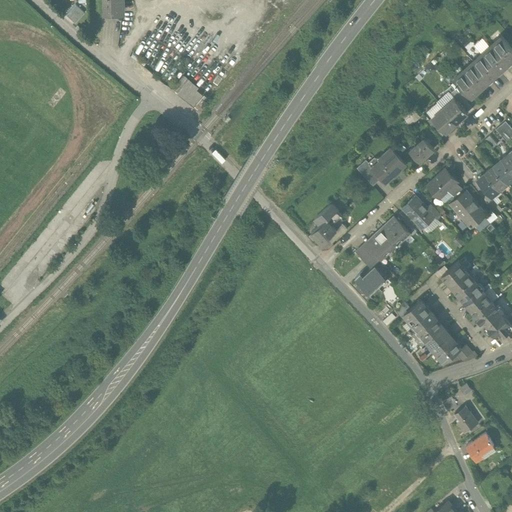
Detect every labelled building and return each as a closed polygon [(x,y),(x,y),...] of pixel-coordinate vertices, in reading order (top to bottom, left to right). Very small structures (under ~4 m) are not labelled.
[(122,0),(103,0),(104,15),(111,15),(111,12),(123,12),(122,0)] [(64,15),(73,23),(82,11),(72,4),(64,15)] [(511,60),(511,49),(501,37),(492,45),(508,64),(511,60)] [(508,64),(492,45),(482,54),(499,72),(508,64)] [(499,72),(482,54),(473,62),(490,81),(499,72)] [(490,81),(473,62),(463,71),(480,89),(490,81)] [(480,89),(463,71),(454,79),(471,98),(480,89)] [(169,90),(194,108),(205,95),(179,76),(169,90)] [(471,107),(455,89),(450,94),(454,99),(466,111),(471,107)] [(466,111),(454,99),(443,108),(456,123),(468,113),(466,111)] [(456,123),(443,108),(432,118),(435,121),(446,132),(456,123)] [(446,132),(435,121),(430,125),(441,137),(446,132)] [(511,132),(511,130),(505,122),(501,126),(509,136),(511,132)] [(509,136),(501,126),(495,130),(504,140),(509,136)] [(497,145),(489,136),(485,140),(493,149),(497,145)] [(434,150),(424,139),(415,147),(413,145),(408,149),(420,162),(434,150)] [(406,164),(390,148),(379,158),(375,158),(369,163),(368,164),(382,178),(386,182),(394,175),(395,176),(400,172),(399,170),(406,164)] [(511,155),(509,153),(501,160),(511,172),(511,155)] [(382,178),(368,164),(369,163),(366,160),(357,168),(373,186),(382,178)] [(511,172),(501,160),(493,166),(508,184),(511,180),(511,172)] [(493,166),(485,173),(500,191),(508,184),(493,166)] [(445,169),(427,185),(439,199),(447,192),(455,184),(457,182),(445,169)] [(485,173),(477,180),(492,198),(500,191),(485,173)] [(455,184),(447,192),(452,198),(461,190),(455,184)] [(486,215),(466,191),(450,205),(452,203),(459,211),(457,213),(470,229),(474,226),(485,216),(486,215)] [(426,208),(415,197),(403,208),(422,229),(435,217),(426,208)] [(331,204),(314,219),(319,225),(311,232),(312,233),(315,236),(315,237),(316,238),(316,237),(321,243),(321,244),(328,238),(337,230),(336,229),(332,225),(342,215),(331,204)] [(441,216),(431,204),(426,208),(435,217),(437,220),(441,216)] [(485,216),(474,226),(480,233),(490,223),(485,216)] [(371,241),(385,256),(410,234),(394,217),(370,239),(371,241)] [(347,229),(342,223),(336,229),(337,230),(328,238),(332,243),(347,229)] [(385,256),(371,241),(367,245),(373,252),(380,258),(381,260),(385,256)] [(380,258),(373,252),(364,260),(370,267),(380,258)] [(467,272),(458,262),(441,276),(450,286),(467,272)] [(387,279),(375,265),(363,277),(360,274),(355,279),(370,295),(387,279)] [(467,272),(450,286),(458,296),(476,282),(467,272)] [(476,282),(458,296),(467,306),(484,292),(476,282)] [(484,292),(467,306),(476,316),(492,302),(493,302),(484,292)] [(411,309),(403,315),(404,315),(418,333),(436,318),(421,301),(411,309)] [(404,302),(395,311),(401,318),(404,315),(403,315),(411,309),(404,302)] [(492,302),(476,316),(490,334),(492,333),(495,336),(499,333),(503,337),(511,329),(511,325),(506,318),(503,315),(505,313),(499,307),(498,309),(492,302)] [(389,312),(385,307),(376,315),(381,320),(389,312)] [(391,314),(383,322),(387,326),(395,319),(391,314)] [(418,333),(413,337),(422,348),(428,343),(427,343),(444,329),(436,318),(418,333)] [(444,329),(427,343),(428,343),(436,353),(452,339),(444,329)] [(452,339),(436,353),(444,362),(455,353),(460,349),(452,339)] [(466,347),(462,351),(460,349),(455,353),(462,361),(471,353),(466,347)] [(458,387),(464,393),(469,389),(463,383),(458,387)] [(451,397),(442,403),(447,412),(456,407),(451,397)] [(465,406),(455,413),(462,423),(460,425),(465,432),(477,424),(465,406)] [(485,433),(466,446),(476,461),(484,456),(482,453),(493,446),(490,441),(491,441),(485,433)] [(436,511),(456,511),(448,502),(436,511)]
